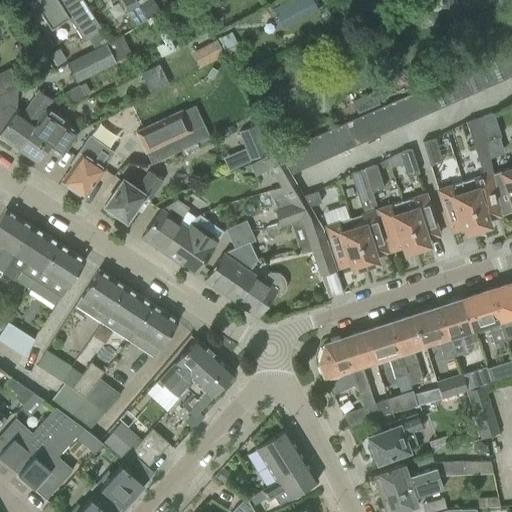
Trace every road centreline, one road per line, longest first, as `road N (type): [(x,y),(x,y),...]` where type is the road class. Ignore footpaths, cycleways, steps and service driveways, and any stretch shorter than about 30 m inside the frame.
road 1 (residential): [(265,359),(245,334),(0,172)]
road 2 (residential): [(265,359),(323,318),(511,257)]
road 3 (residential): [(148,511),(243,404),(265,359)]
road 4 (residential): [(351,511),(265,359)]
